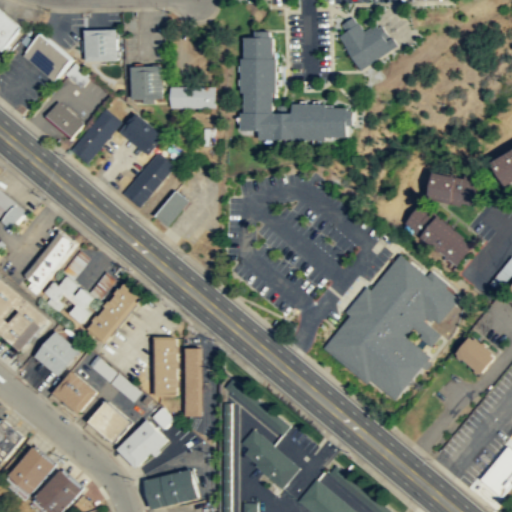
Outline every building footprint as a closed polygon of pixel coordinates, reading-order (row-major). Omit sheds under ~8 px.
[(0,47),(4,51),(24,27),(0,8),(0,47)] [(362,69),(398,46),(382,21),(365,32),(355,16),(342,24),(347,31),(341,35),(362,69)] [(80,52),(87,51),(87,61),(121,60),(120,28),(87,29),(87,39),(80,39),(80,52)] [(242,129),(264,131),(263,136),(352,142),(353,125),(358,125),(359,108),(331,107),(331,104),(296,102),(296,113),(287,112),(287,105),(276,105),(280,31),(258,30),(258,37),(247,36),(242,129)] [(76,58),(44,32),(36,42),(27,35),(22,42),(30,48),(24,56),(57,82),(76,58)] [(92,76),(76,62),(65,73),(81,88),(92,76)] [(166,66),(135,65),(134,98),(142,98),(142,103),(154,103),(154,98),(165,98),(166,66)] [(170,108),(217,107),(217,87),(170,87),(170,108)] [(45,120),(75,140),(87,122),(57,102),(45,120)] [(87,162),(123,121),(105,107),(71,148),(87,162)] [(148,153),(164,135),(137,112),(120,131),(148,153)] [(511,148),(490,161),(504,185),(511,180),(511,148)] [(140,206),(175,165),(158,150),(124,192),(140,206)] [(473,205),(475,193),(478,181),(432,171),(429,184),(427,198),(461,205),(461,202),(473,205)] [(28,216),(0,185),(0,216),(12,230),(28,216)] [(169,226),(189,200),(176,189),(155,215),(169,226)] [(455,266),(463,256),(471,246),(462,238),(464,236),(430,209),(429,211),(419,203),(411,213),(404,222),(413,230),(411,233),(413,235),(416,232),(444,256),(442,258),(443,260),(445,257),(455,266)] [(26,287),(37,296),(80,243),(63,229),(26,276),(31,281),(26,287)] [(0,254),(8,246),(0,239),(0,254)] [(323,349),(367,382),(369,380),(397,401),(431,356),(406,337),(413,327),(422,334),(419,337),(431,347),(442,332),(437,328),(460,298),(445,287),(449,283),(432,270),(429,274),(401,253),(373,291),(367,286),(347,312),(350,314),(323,349)] [(108,289),(116,280),(107,271),(99,280),(108,289)] [(97,297),(83,286),(68,274),(60,284),(54,280),(44,293),(49,297),(45,302),(55,310),(66,296),(79,305),(71,314),(83,324),(93,311),(88,308),(97,297)] [(52,318),(3,278),(0,282),(0,330),(26,351),(52,318)] [(145,298),(127,282),(88,327),(107,343),(145,298)] [(63,377),(83,349),(55,330),(36,357),(63,377)] [(483,375),(500,356),(476,335),(459,353),(483,375)] [(156,393),(180,394),(182,337),(157,336),(156,393)] [(206,348),(188,347),(187,415),(205,416),(206,348)] [(56,392),(82,413),(100,391),(74,370),(56,392)] [(291,425),(283,434),(224,386),(231,378),(232,377),(291,425)] [(89,421),(114,442),(131,421),(106,399),(89,421)] [(222,511),(229,511),(231,402),(227,402),(223,402),(222,511)] [(27,436),(4,418),(0,423),(0,458),(6,463),(27,436)] [(136,467),(151,452),(155,455),(160,450),(158,449),(168,439),(147,418),(118,448),(136,467)] [(300,467),(283,488),(281,487),(254,465),(256,462),(243,452),(247,447),(241,441),(253,427),(259,433),(260,432),(274,444),(274,445),(300,467)] [(32,492),(10,474),(33,445),(56,464),(32,492)] [(511,446),(509,445),(481,480),(503,498),(511,487),(511,446)] [(374,511),(395,511),(336,464),(336,463),(328,473),(374,511)] [(151,508),(199,496),(191,467),(145,479),(151,508)] [(63,511),(54,511),(37,495),(61,468),(83,488),(63,511)] [(311,511),(356,511),(316,478),(297,500),(311,511)] [(242,511),(256,511),(257,502),(242,501),(242,511)]
